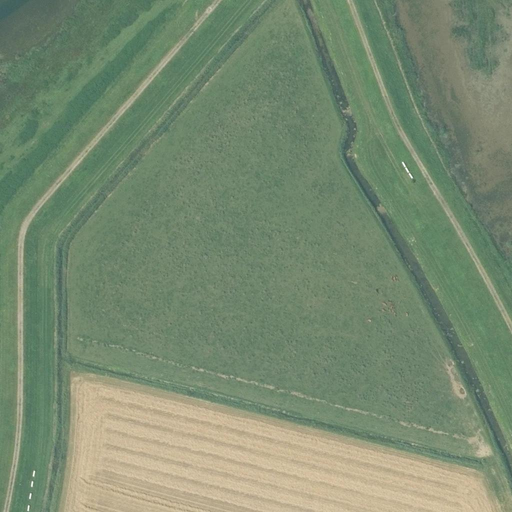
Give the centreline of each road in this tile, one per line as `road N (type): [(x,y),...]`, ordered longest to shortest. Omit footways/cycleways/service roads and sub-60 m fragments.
road 1 (track): [(5,511),(19,386),(20,237),(28,217),(216,0)]
road 2 (track): [(349,0),(391,116),(511,327)]
